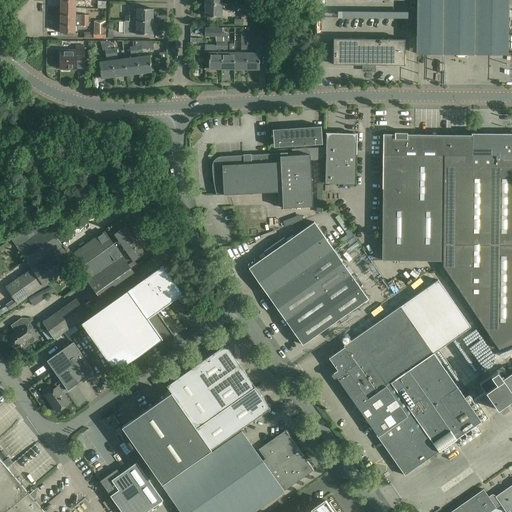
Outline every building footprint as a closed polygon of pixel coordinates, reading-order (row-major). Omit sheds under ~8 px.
[(418,0),(418,54),(507,55),(507,0),(418,0)] [(232,10),(232,3),(225,3),(221,3),(205,3),(205,16),(221,16),(221,10),(232,10)] [(75,14),(75,8),(61,8),(61,20),(88,21),(88,14),(75,14)] [(137,16),(132,15),(132,21),(153,21),(153,9),(137,8),(137,16)] [(88,26),(88,21),(61,20),(60,33),(75,33),(75,26),(81,26),(88,26)] [(93,38),(106,38),(106,20),(94,21),(94,32),(93,32),(93,38)] [(153,34),(153,21),(132,21),(125,21),(124,21),(124,34),(153,34)] [(205,37),(221,37),(221,28),(205,28),(205,37)] [(247,37),(247,42),(247,69),(260,69),(260,53),(252,53),(252,37),(247,37)] [(334,39),(333,64),(404,65),(405,40),(334,39)] [(150,55),(142,56),(142,49),(153,49),(153,41),(135,41),(136,46),(137,53),(137,57),(139,73),(152,72),(150,55)] [(209,69),(222,69),(222,42),(216,42),(216,52),(209,52),(209,69)] [(222,42),(222,69),(234,69),(235,52),(227,52),(227,42),(222,42)] [(234,69),(247,69),(247,42),(241,42),(241,53),(235,52),(234,69)] [(69,71),(69,69),(76,69),(76,60),(84,60),(84,45),(76,45),(76,50),(60,50),(60,69),(63,69),(63,71),(69,71)] [(102,78),(114,76),(112,60),(112,57),(111,49),(105,50),(107,61),(100,62),(102,78)] [(125,58),(127,75),(139,73),(137,57),(125,58)] [(114,76),(127,75),(125,58),(112,60),(114,76)] [(321,126),(272,129),(274,147),(322,144),(321,126)] [(381,260),(435,260),(436,134),(407,134),(407,132),(395,132),(395,133),(383,133),(381,260)] [(325,183),(355,184),(357,134),(326,133),(326,153),(325,183)] [(472,134),(436,134),(435,260),(443,261),(443,266),(499,349),(511,344),(511,133),(472,133),(472,134)] [(313,207),(311,161),(324,160),(324,147),(290,149),(290,152),(221,156),(218,157),(215,159),(213,162),(212,166),(212,171),(213,180),(214,185),(216,195),(282,192),(283,208),(313,207)] [(6,287),(14,298),(18,303),(75,263),(69,255),(46,222),(28,226),(29,228),(12,240),(31,269),(6,287)] [(303,345),(368,299),(314,222),(249,267),(303,345)] [(104,231),(78,249),(69,255),(75,263),(104,304),(138,280),(132,270),(137,266),(133,260),(145,252),(126,224),(113,233),(118,240),(113,244),(104,231)] [(146,317),(181,293),(161,264),(80,322),(110,364),(123,364),(161,338),(146,317)] [(418,282),(421,286),(433,277),(430,273),(418,282)] [(344,347),(329,358),(337,370),(332,374),(332,375),(334,378),(335,378),(336,377),(405,475),(427,459),(418,447),(425,442),(421,436),(426,434),(438,451),(481,422),(433,353),(470,327),(437,280),(343,345),(344,347)] [(12,308),(18,303),(14,298),(8,303),(12,308)] [(55,339),(88,315),(76,298),(43,322),(55,339)] [(21,318),(11,325),(13,328),(14,327),(17,331),(9,336),(16,347),(26,340),(28,342),(31,343),(34,341),(35,338),(29,330),(33,328),(26,319),(21,318)] [(94,372),(73,342),(47,360),(68,390),(94,372)] [(473,367),(489,356),(481,343),(465,354),(473,367)] [(207,389),(239,364),(231,352),(230,353),(228,349),(221,348),(217,351),(217,350),(192,368),(207,389)] [(220,408),(253,384),(239,364),(207,389),(220,408)] [(479,383),(498,409),(511,398),(511,373),(509,376),(502,366),(496,370),(497,371),(479,383)] [(220,408),(207,389),(192,368),(166,386),(171,393),(193,424),(194,426),(220,408)] [(69,403),(61,392),(65,389),(59,381),(55,384),(57,387),(45,395),(57,412),(69,403)] [(194,426),(211,450),(270,408),(253,384),(220,408),(194,426)] [(193,424),(171,393),(122,427),(162,484),(211,450),(194,426),(193,424)] [(163,486),(180,511),(254,511),(313,471),(285,430),(258,449),(265,458),(262,460),(241,431),(163,486)] [(0,511),(45,511),(0,459),(0,511)] [(120,474),(116,469),(100,481),(122,511),(145,511),(163,500),(136,462),(120,474)] [(489,511),(496,507),(501,504),(506,511),(509,510),(509,511),(511,511),(511,484),(495,496),(494,494),(492,494),(488,496),(483,489),(450,511),(489,511)] [(334,511),(325,500),(312,509),(314,511),(334,511)]
